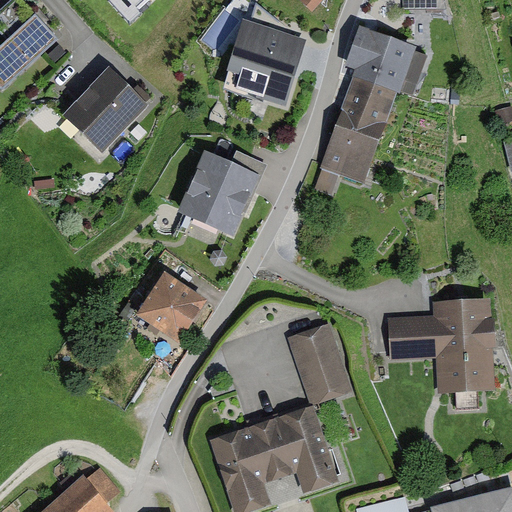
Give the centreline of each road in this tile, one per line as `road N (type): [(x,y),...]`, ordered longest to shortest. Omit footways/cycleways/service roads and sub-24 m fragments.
road 1 (residential): [(156,441),(167,406),(294,185),(356,0)]
road 2 (track): [(141,485),(108,460),(66,448),(0,498)]
